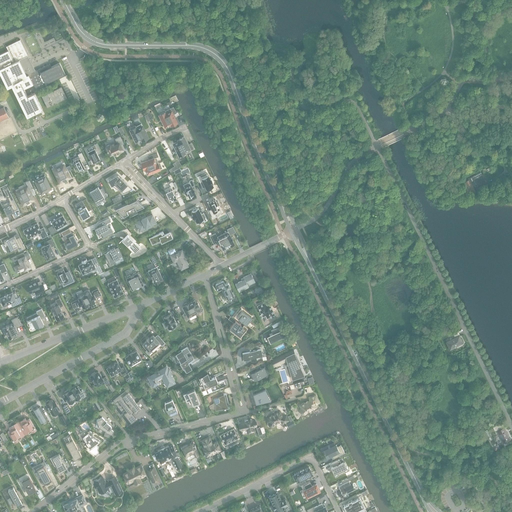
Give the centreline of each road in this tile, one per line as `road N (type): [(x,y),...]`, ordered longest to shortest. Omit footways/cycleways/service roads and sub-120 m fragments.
road 1 (unknown): [(490,511),(457,461),(406,445),(278,182),(278,154),(241,51),(202,27),(88,26),(67,0)]
road 2 (tertiary): [(276,194),(218,57),(191,45),(95,42),(63,0)]
road 3 (tertiary): [(314,271),(417,484)]
road 4 (residential): [(211,420),(121,440),(43,503)]
road 5 (residential): [(43,503),(120,448),(211,420)]
road 6 (residential): [(134,308),(125,334),(0,404)]
road 7 (residential): [(61,199),(84,249),(0,287)]
road 8 (residential): [(0,363),(134,308)]
road 9 (residential): [(222,266),(123,161)]
road 10 (residential): [(255,485),(312,456),(339,511)]
